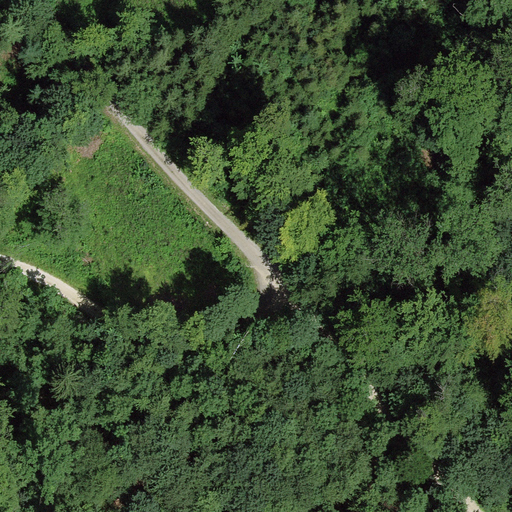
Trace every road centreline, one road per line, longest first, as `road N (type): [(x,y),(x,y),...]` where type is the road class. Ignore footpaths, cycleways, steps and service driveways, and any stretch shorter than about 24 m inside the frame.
road 1 (track): [(21,0),(276,281)]
road 2 (track): [(276,281),(264,313),(208,348),(127,333),(51,281),(0,259)]
road 3 (track): [(276,281),(473,511)]
